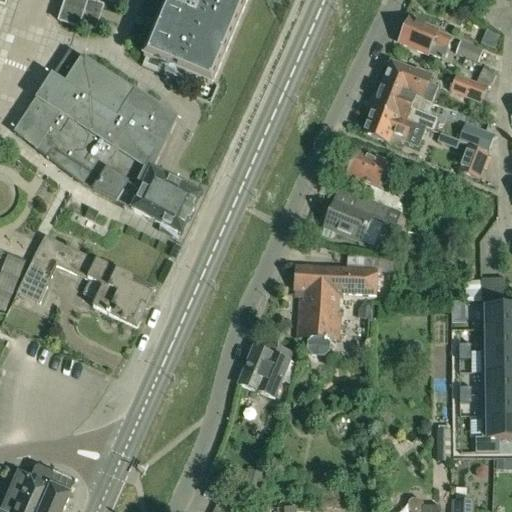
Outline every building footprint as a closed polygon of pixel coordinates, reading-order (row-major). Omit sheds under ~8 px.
[(102,7),(88,2),(88,1),(84,0),(65,0),(57,24),(78,31),(79,27),(95,33),(102,7)] [(167,0),(143,58),(211,87),(247,0),(167,0)] [(401,32),(398,39),(400,41),(398,45),(427,58),(443,64),(450,47),(453,41),(438,34),(409,21),(404,32),(401,32)] [(460,44),(458,50),(455,56),(466,61),(478,66),(478,65),(482,53),(460,44)] [(83,190),(152,224),(153,223),(179,236),(179,237),(180,238),(200,197),(151,173),(177,121),(69,52),(16,136),(83,190)] [(390,65),(382,86),(431,106),(437,89),(427,85),(430,77),(415,71),(414,74),(390,65)] [(497,76),(483,69),(478,79),(492,86),(497,76)] [(486,88),(477,84),(476,86),(458,77),(449,94),(479,106),(486,88)] [(431,106),(382,86),(372,110),(411,126),(411,127),(450,140),(455,129),(426,118),(431,106)] [(255,125),(264,129),(272,108),(263,105),(255,125)] [(409,132),(411,127),(411,126),(372,110),(362,137),(387,146),(389,140),(403,146),(405,142),(415,146),(419,136),(409,132)] [(457,174),(478,182),(489,158),(466,148),(457,174)] [(364,201),(394,214),(399,201),(388,197),(392,188),(391,188),(399,170),(388,165),(376,160),(375,162),(356,154),(345,178),(370,189),(364,201)] [(399,201),(405,213),(426,203),(415,179),(394,191),(399,201)] [(394,214),(364,201),(358,199),(352,212),(334,204),(323,230),(361,246),(372,220),(405,234),(411,221),(394,214)] [(89,230),(94,221),(85,217),(80,226),(89,230)] [(421,238),(407,235),(405,249),(418,252),(421,238)] [(154,291),(96,264),(45,240),(24,280),(17,297),(39,307),(56,269),(87,283),(88,281),(90,282),(101,287),(94,302),(91,309),(135,330),(154,291)] [(376,300),(377,274),(376,274),(296,269),(294,294),(300,294),(297,340),(308,341),(307,352),(312,359),(323,359),(329,353),(330,342),(338,342),(341,305),(343,305),(343,298),(376,300)] [(410,289),(420,290),(421,279),(417,278),(416,276),(411,275),(410,289)] [(456,304),(445,304),(445,312),(456,312),(456,304)] [(485,332),(511,331),(511,309),(485,310),(485,332)] [(485,354),(511,353),(511,331),(485,332),(485,354)] [(265,354),(254,349),(238,387),(259,395),(274,401),(290,364),(288,363),(292,355),(269,345),(265,354)] [(471,354),(471,346),(459,346),(459,354),(471,354)] [(481,376),(511,375),(511,353),(485,354),(481,354),(481,376)] [(471,362),(471,354),(459,354),(459,362),(471,362)] [(481,397),(511,396),(511,375),(481,376),(481,397)] [(460,390),(460,398),(472,398),(472,390),(460,390)] [(482,418),(511,417),(511,396),(481,397),(482,418)] [(472,398),(460,398),(460,406),(472,406),(472,398)] [(511,417),(482,418),(482,440),(475,440),(475,456),(500,456),(500,441),(511,441),(511,417)] [(437,464),(450,464),(450,433),(436,432),(437,464)] [(508,473),(509,463),(498,463),(498,473),(508,473)] [(62,511),(70,497),(68,496),(71,488),(71,487),(71,486),(71,485),(70,484),(69,483),(38,470),(36,470),(35,470),(34,471),(30,472),(27,479),(17,474),(0,511),(62,511)] [(471,511),(472,504),(466,504),(466,491),(456,491),(455,503),(454,511),(471,511)] [(438,511),(439,508),(421,508),(421,504),(418,501),(410,501),(407,504),(406,511),(438,511)] [(214,511),(222,511),(226,505),(219,502),(214,511)]
